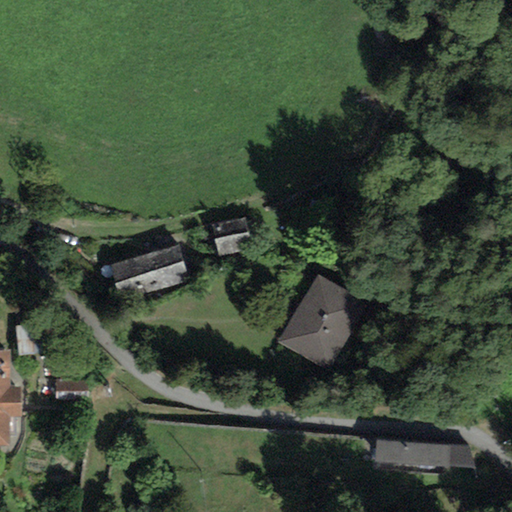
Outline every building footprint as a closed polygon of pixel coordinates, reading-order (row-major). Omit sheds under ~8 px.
[(247,214),(212,222),(217,245),(252,238),(247,214)] [(178,242),(112,263),(124,299),(189,277),(178,242)] [(366,303),(318,274),(279,339),(326,368),(366,303)] [(0,437),(7,438),(7,409),(20,409),(19,380),(10,380),(10,340),(0,340),(0,437)] [(89,380),(54,380),(54,401),(89,401),(89,380)] [(469,444),(375,438),(374,457),(468,464),(469,444)]
